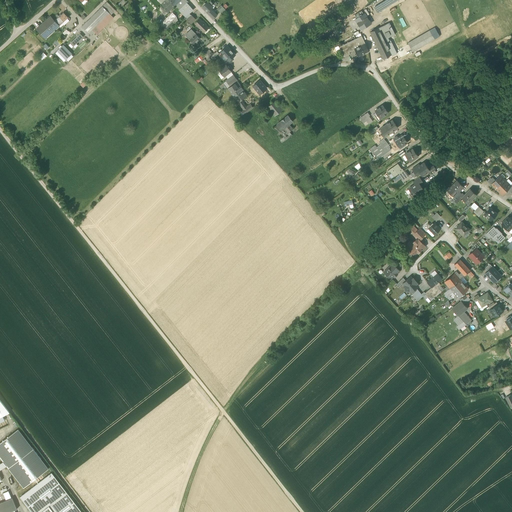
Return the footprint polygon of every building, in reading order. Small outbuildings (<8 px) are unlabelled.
[(157,7),(165,15),(175,5),(180,0),(164,0),(161,4),(157,7)] [(180,0),(175,5),(179,10),(187,3),(188,2),(186,0),(180,0)] [(378,12),(397,0),(386,0),(374,7),(378,12)] [(107,2),(105,3),(114,12),(116,11),(107,2)] [(105,3),(102,6),(109,13),(111,15),(114,12),(105,3)] [(179,10),(185,16),(189,13),(193,10),(187,3),(179,10)] [(203,8),(213,19),(217,15),(212,10),(207,4),(203,8)] [(217,9),(221,13),(225,10),(221,5),(217,9)] [(92,30),(109,13),(102,6),(82,26),(89,33),(92,30)] [(354,15),(356,19),(364,14),(362,10),(354,15)] [(37,29),(45,38),(59,26),(67,18),(68,17),(64,12),(54,20),(50,16),(51,17),(37,29),(37,28),(37,29)] [(113,17),(111,15),(109,13),(92,30),(94,32),(97,35),(101,31),(100,31),(113,17)] [(355,19),(361,30),(371,23),(365,13),(364,14),(356,19),(355,19)] [(171,14),(158,25),(165,33),(178,21),(171,14)] [(186,19),(191,24),(195,19),(191,15),(187,18),(186,19)] [(67,18),(59,26),(60,27),(64,25),(69,20),(67,18)] [(195,24),(204,32),(208,28),(200,19),(195,24)] [(389,23),(379,28),(378,28),(370,32),(383,59),(391,55),(386,45),(390,43),(388,38),(395,35),(389,23)] [(435,27),(429,30),(434,39),(440,36),(435,27)] [(193,34),(195,33),(191,29),(185,35),(190,39),(194,35),(193,34)] [(408,43),(413,52),(434,39),(429,30),(408,43)] [(78,36),(70,43),(73,46),(76,43),(81,39),(84,37),(80,33),(78,36)] [(190,39),(194,44),(200,38),(195,33),(193,34),(194,35),(190,39)] [(355,39),(341,46),(339,47),(341,51),(344,57),(350,54),(349,51),(354,49),(358,56),(369,51),(365,44),(365,43),(362,36),(355,39)] [(392,42),(390,43),(386,45),(391,55),(392,56),(397,54),(392,42)] [(63,44),(57,51),(61,55),(66,60),(67,59),(72,54),(63,44)] [(227,46),(220,52),(228,61),(235,55),(227,46)] [(226,65),(219,70),(224,77),(225,76),(231,72),(231,71),(226,65)] [(233,75),(226,80),(226,81),(230,86),(237,80),(233,75)] [(266,88),(260,80),(253,86),(260,94),(266,88)] [(234,97),(243,90),(240,86),(238,88),(235,83),(228,88),(234,97)] [(234,97),(238,102),(241,100),(247,96),(243,90),(234,97)] [(267,107),(275,116),(283,109),(278,103),(276,100),(267,107)] [(278,103),(283,109),(286,107),(281,101),(278,103)] [(241,111),(243,115),(253,108),(250,104),(246,107),(243,109),(241,111)] [(374,114),(378,121),(381,119),(381,118),(388,113),(383,105),(375,111),(376,112),(374,114)] [(366,121),(369,124),(372,121),(369,116),(370,115),(368,112),(360,118),(363,123),(366,121)] [(277,125),(282,131),(285,128),(289,124),(293,121),(288,115),(277,125)] [(392,120),(385,126),(390,133),(398,128),(392,120)] [(289,124),(285,128),(282,131),(277,125),(274,127),(279,132),(276,135),(282,142),(288,138),(285,135),(288,133),(293,129),(289,124)] [(384,137),(390,133),(385,126),(381,128),(383,131),(381,133),(384,137)] [(394,140),(396,143),(400,148),(407,142),(402,135),(398,138),(397,136),(393,139),(394,140)] [(381,144),(386,153),(391,150),(387,145),(388,144),(386,141),(381,144)] [(386,153),(381,144),(377,147),(372,151),(377,158),(382,154),(383,155),(384,154),(385,154),(386,153)] [(408,159),(410,162),(418,156),(413,149),(405,154),(408,159)] [(420,173),(422,176),(428,172),(430,170),(429,169),(424,162),(420,165),(419,164),(412,169),(416,176),(420,173)] [(391,173),(394,176),(398,173),(399,175),(404,171),(402,168),(401,169),(398,164),(388,171),(390,174),(391,173)] [(428,172),(429,174),(436,169),(433,166),(429,169),(430,170),(428,172)] [(491,184),(497,189),(505,181),(503,178),(500,175),(495,180),(491,184)] [(415,184),(416,186),(420,184),(421,185),(424,183),(419,177),(413,182),(415,185),(415,184)] [(449,194),(452,198),(454,196),(454,197),(454,196),(459,191),(463,187),(457,180),(447,190),(450,193),(449,194)] [(511,186),(505,181),(497,189),(502,195),(507,189),(511,186)] [(412,193),(415,198),(419,195),(418,195),(424,190),(421,185),(420,184),(416,186),(415,184),(415,185),(410,188),(408,189),(411,193),(411,194),(412,193)] [(465,199),(469,203),(476,195),(470,189),(466,193),(464,195),(462,198),(464,200),(465,199)] [(484,214),(491,220),(497,214),(490,208),(484,214)] [(501,224),(508,230),(511,227),(511,226),(511,220),(508,217),(501,224)] [(434,222),(429,228),(435,234),(440,229),(434,222)] [(456,228),(463,236),(464,235),(469,230),(469,229),(464,225),(461,222),(456,228)] [(417,231),(418,230),(413,224),(408,229),(413,234),(415,232),(416,231),(417,231)] [(496,238),(500,242),(505,237),(501,234),(502,233),(496,228),(496,229),(493,226),(485,235),(489,238),(490,236),(492,234),(496,238)] [(415,232),(421,239),(426,234),(420,228),(418,230),(417,231),(416,231),(415,232)] [(432,236),(435,234),(429,228),(426,230),(432,236)] [(413,234),(417,238),(420,240),(421,239),(415,232),(413,234)] [(425,246),(420,240),(417,238),(412,242),(408,247),(411,251),(411,252),(415,256),(425,246)] [(470,249),(472,252),(476,248),(476,249),(479,246),(476,243),(470,249)] [(469,255),(476,262),(483,256),(480,254),(476,249),(476,248),(472,252),(469,255)] [(444,256),(447,260),(453,256),(449,252),(444,256)] [(461,272),(464,275),(470,270),(460,259),(454,264),(461,272)] [(389,277),(391,279),(399,271),(392,263),(386,270),(387,271),(387,272),(385,273),(386,274),(386,276),(387,277),(388,277),(389,277)] [(485,273),(494,283),(501,276),(492,266),(488,270),(485,273)] [(456,271),(454,273),(460,280),(463,277),(464,275),(461,272),(459,274),(456,271)] [(455,284),(460,280),(454,273),(444,282),(450,288),(455,284)] [(431,287),(432,287),(436,284),(438,282),(442,279),(437,274),(434,277),(427,282),(429,285),(431,286),(431,287)] [(403,283),(404,285),(409,290),(411,292),(416,288),(418,286),(416,284),(412,279),(410,277),(406,281),(403,283)] [(397,284),(399,287),(403,283),(406,281),(403,278),(397,284)] [(388,284),(392,288),(397,284),(393,279),(388,284)] [(460,280),(455,284),(463,293),(468,289),(466,286),(467,285),(465,283),(464,284),(460,280)] [(511,294),(511,282),(508,286),(507,286),(503,289),(507,293),(508,292),(511,295),(511,294)] [(428,290),(425,293),(428,297),(431,300),(441,291),(438,288),(438,287),(436,284),(432,287),(433,288),(429,291),(428,290)] [(458,297),(463,293),(455,284),(450,288),(452,290),(455,295),(458,297)] [(421,294),(418,290),(412,295),(418,301),(423,296),(421,294)] [(478,300),(482,307),(492,300),(487,292),(480,297),(477,299),(478,300)] [(452,308),(459,315),(459,316),(463,312),(464,312),(468,308),(464,304),(461,301),(452,308)] [(489,310),(493,316),(499,313),(503,311),(503,310),(499,304),(498,304),(490,309),(489,310)] [(463,312),(459,316),(463,321),(458,324),(456,325),(459,330),(466,324),(466,325),(467,324),(466,324),(471,320),(465,313),(464,313),(463,312)] [(454,319),(458,324),(463,321),(459,316),(459,315),(454,319)] [(0,417),(3,416),(10,413),(0,400),(0,417)] [(49,468),(18,429),(0,442),(0,456),(3,461),(7,465),(24,487),(49,468)] [(82,511),(52,472),(20,497),(30,510),(31,511),(82,511)] [(0,511),(9,511),(15,510),(17,509),(12,498),(0,502),(0,511)]
